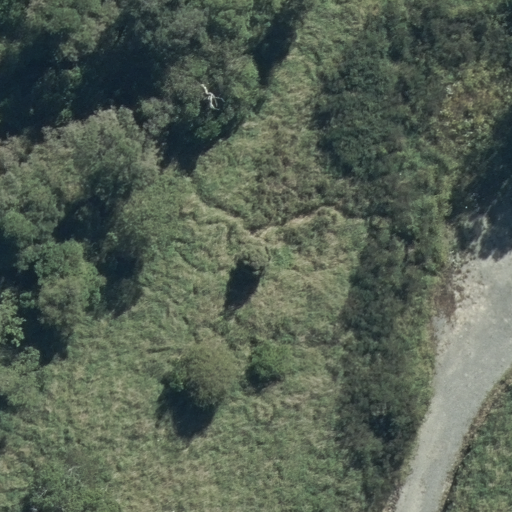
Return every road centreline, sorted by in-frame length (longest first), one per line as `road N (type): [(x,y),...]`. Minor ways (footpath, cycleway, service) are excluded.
road 1 (track): [(511,311),(454,93)]
road 2 (track): [(423,511),(435,463),(511,333)]
